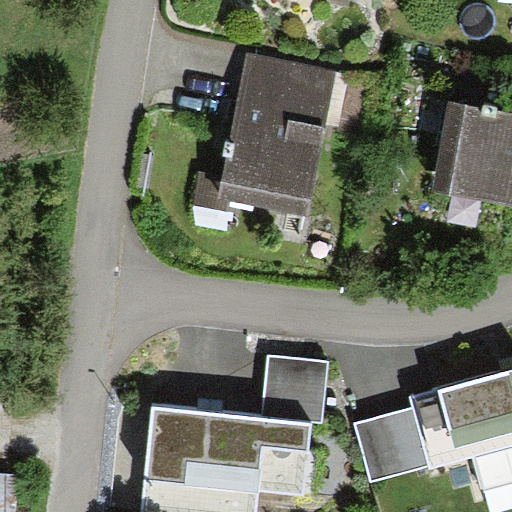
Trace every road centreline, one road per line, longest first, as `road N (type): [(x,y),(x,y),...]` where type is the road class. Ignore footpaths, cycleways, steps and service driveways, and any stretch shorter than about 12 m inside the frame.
road 1 (residential): [(511,298),(446,318),(402,320),(95,285)]
road 2 (residential): [(132,0),(95,285)]
road 3 (residential): [(95,285),(73,511)]
